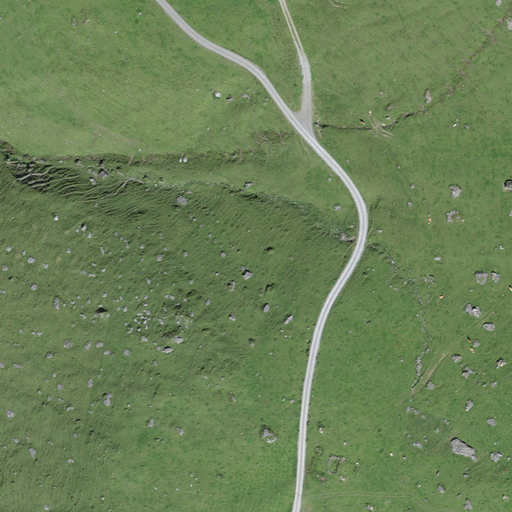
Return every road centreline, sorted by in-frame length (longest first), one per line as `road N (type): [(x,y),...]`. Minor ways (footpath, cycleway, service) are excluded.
road 1 (track): [(296,511),(318,323),(364,247),(364,213),(340,169),(304,132)]
road 2 (track): [(304,132),(262,77),(192,34),(159,0)]
road 3 (track): [(304,132),(308,70),(282,0)]
